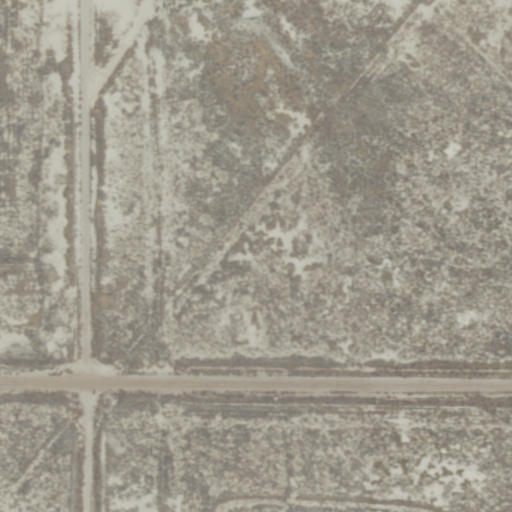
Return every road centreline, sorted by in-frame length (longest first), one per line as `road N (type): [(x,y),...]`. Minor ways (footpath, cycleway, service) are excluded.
road 1 (track): [(169,511),(148,0)]
road 2 (track): [(511,402),(0,403)]
